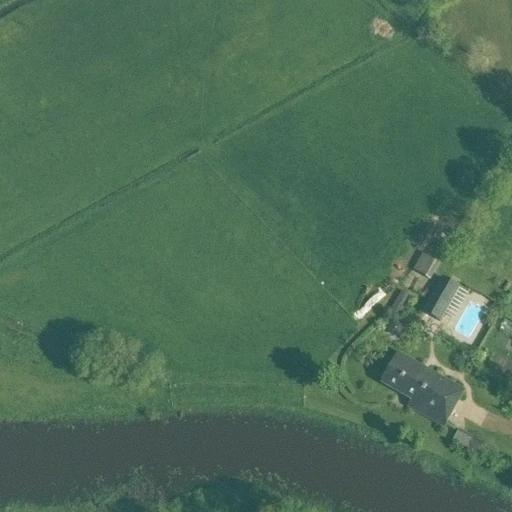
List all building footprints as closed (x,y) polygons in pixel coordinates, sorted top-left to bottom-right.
[(438,279),(446,262),(428,254),(420,272),(438,279)] [(438,324),(458,289),(440,280),(421,315),(438,324)] [(402,293),(390,315),(396,319),(409,297),(402,293)] [(442,427),(462,390),(398,355),(381,387),(410,403),(407,408),(442,427)] [(487,448),(460,432),(454,443),(480,459),(487,448)]
